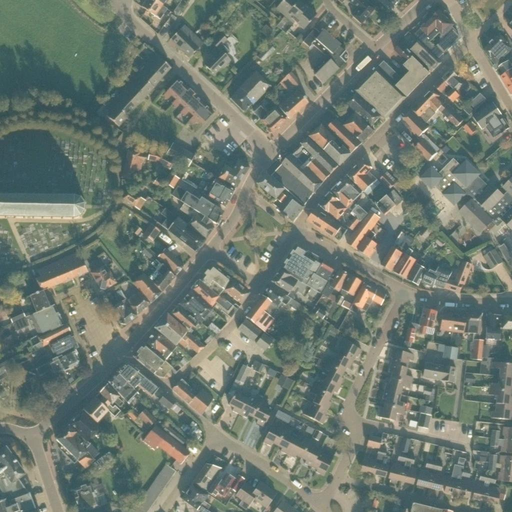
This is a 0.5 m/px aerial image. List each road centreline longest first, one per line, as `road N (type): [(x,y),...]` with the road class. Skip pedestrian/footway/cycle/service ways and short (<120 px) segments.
road 1 (residential): [(296,231),(471,43)]
road 2 (residential): [(336,479),(361,424),(345,417),(404,295)]
road 3 (residential): [(478,511),(336,479)]
road 4 (tertiary): [(270,150),(374,49)]
road 5 (residential): [(162,388),(215,345),(257,289)]
road 6 (unclassified): [(404,295),(296,231)]
road 7 (unclassified): [(270,150),(178,67)]
road 8 (residential): [(217,436),(318,506)]
road 9 (tertiary): [(121,351),(202,262)]
